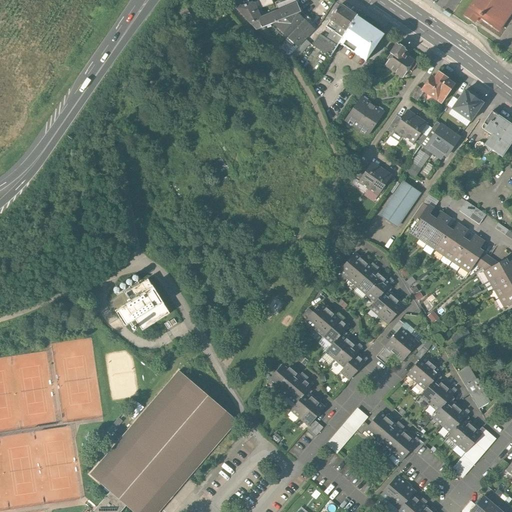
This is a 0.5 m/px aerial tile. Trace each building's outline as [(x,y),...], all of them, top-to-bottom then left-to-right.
[(232,0),(238,9),(250,4),(247,0),(232,0)] [(511,0),(473,0),(461,18),(472,25),(474,26),(478,20),(499,34),(511,15),(511,0)] [(253,3),(250,4),(238,9),(236,9),(249,25),(258,21),(260,19),(253,3)] [(297,4),(278,12),(281,21),(296,15),(300,13),(297,4)] [(347,32),(356,19),(357,17),(340,5),(330,21),(339,26),(347,32)] [(272,24),(281,21),(278,12),(260,19),(258,21),(261,29),(272,24)] [(304,22),(296,15),(281,21),(272,24),(288,38),(304,22)] [(366,62),(383,36),(356,19),(347,32),(339,45),(366,62)] [(297,48),(314,31),(304,22),(288,38),(287,40),(297,48)] [(330,58),(339,45),(347,32),(339,26),(335,33),(331,31),(326,39),(320,35),(312,46),(330,58)] [(406,51),(397,45),(391,54),(394,56),(387,66),(403,78),(409,69),(399,62),(406,51)] [(424,92),(442,104),(455,84),(439,74),(436,79),(432,77),(422,91),(424,92)] [(376,80),(369,75),(359,89),(366,95),(376,80)] [(418,102),(424,92),(422,91),(416,87),(410,97),(418,102)] [(473,95),(471,95),(465,91),(452,110),(457,113),(471,123),(484,104),(477,100),(477,97),(473,95)] [(367,135),(382,112),(360,98),(345,120),(367,135)] [(449,125),(457,113),(452,110),(451,109),(443,121),(449,125)] [(394,129),(404,136),(416,119),(406,112),(401,120),(394,129)] [(484,148),(500,160),(511,143),(511,127),(491,113),(483,125),(487,128),(484,133),(491,138),(484,148)] [(391,135),(394,129),(401,120),(396,117),(386,132),(391,135)] [(425,125),(416,119),(404,136),(414,142),(425,125)] [(431,129),(425,125),(414,142),(420,147),(431,129)] [(424,150),(441,161),(443,157),(446,159),(459,139),(440,126),(424,150)] [(391,154),(386,151),(382,156),(387,160),(391,154)] [(212,158),(218,170),(227,165),(222,154),(212,158)] [(398,181),(403,184),(407,187),(413,178),(414,179),(421,170),(420,169),(427,159),(420,154),(417,160),(414,158),(398,181)] [(366,171),(356,164),(349,175),(359,181),(366,171)] [(358,183),(368,189),(380,171),(370,164),(366,171),(359,181),(358,183)] [(433,168),(428,164),(422,172),(427,176),(433,168)] [(390,177),(380,171),(368,189),(377,196),(390,177)] [(396,227),(419,195),(407,187),(403,184),(381,216),(396,227)] [(466,202),(459,212),(479,225),(486,215),(466,202)] [(409,233),(417,239),(430,220),(426,217),(432,209),(428,206),(409,233)] [(417,239),(426,245),(444,218),(440,215),(434,223),(430,220),(417,239)] [(426,245),(434,250),(447,231),(443,228),(448,220),(444,218),(426,245)] [(511,233),(498,225),(495,229),(511,240),(511,233)] [(434,250),(442,256),(461,229),(457,226),(451,234),(447,231),(434,250)] [(442,256),(451,262),(464,242),(460,239),(465,232),(461,229),(442,256)] [(451,262),(459,267),(477,240),(473,237),(468,245),(464,242),(451,262)] [(459,267),(467,273),(474,264),(481,253),(477,250),(482,243),(477,240),(459,267)] [(498,264),(481,253),(474,264),(485,272),(498,264)] [(340,271),(349,279),(363,262),(353,254),(340,271)] [(403,264),(400,260),(394,264),(398,269),(403,264)] [(490,281),(511,268),(511,261),(507,264),(505,260),(498,264),(485,272),(490,281)] [(372,269),(363,262),(349,279),(358,286),(372,269)] [(511,268),(490,281),(494,289),(511,279),(511,268)] [(381,277),(372,269),(358,286),(368,294),(381,277)] [(409,275),(404,269),(400,273),(405,278),(409,275)] [(391,284),(381,277),(368,294),(377,301),(384,293),(391,284)] [(117,312),(127,328),(138,322),(144,331),(174,313),(169,304),(174,301),(162,281),(157,283),(154,278),(129,292),(135,301),(117,312)] [(412,278),(406,283),(408,286),(414,281),(412,278)] [(511,279),(494,289),(499,298),(511,290),(511,279)] [(511,302),(511,290),(499,298),(504,307),(511,302)] [(371,309),(380,316),(393,300),(384,293),(377,301),(371,309)] [(338,303),(344,309),(347,305),(340,300),(338,303)] [(402,307),(393,300),(380,316),(389,324),(402,307)] [(306,322),(315,329),(330,311),(321,304),(313,313),(306,322)] [(461,313),(457,307),(450,313),(454,318),(461,313)] [(300,317),(306,322),(313,313),(308,308),(300,317)] [(315,329),(323,337),(339,319),(330,311),(315,329)] [(431,314),(426,318),(432,325),(437,320),(431,314)] [(348,326),(339,319),(323,337),(332,344),(341,335),(348,326)] [(396,333),(404,325),(399,321),(392,329),(396,333)] [(387,347),(395,354),(410,337),(402,330),(387,347)] [(469,336),(467,331),(451,340),(454,344),(469,336)] [(326,352),(335,360),(350,343),(341,335),(332,344),(326,352)] [(418,344),(410,337),(395,354),(403,361),(414,348),(418,344)] [(422,339),(418,344),(414,348),(418,352),(416,355),(419,359),(432,345),(427,341),(426,343),(422,339)] [(360,351),(350,343),(335,360),(344,368),(356,355),(360,351)] [(340,373),(349,381),(365,363),(356,355),(344,368),(340,373)] [(407,375),(416,383),(431,365),(423,357),(407,375)] [(269,381),(278,389),(294,371),(285,363),(277,372),(269,381)] [(471,364),(458,371),(479,408),(492,401),(471,364)] [(440,373),(431,365),(416,383),(425,390),(436,378),(440,373)] [(264,376),(269,381),(277,372),(271,368),(264,376)] [(155,511),(238,419),(178,370),(89,471),(109,488),(125,502),(137,511),(155,511)] [(278,389),(287,396),(302,379),(294,371),(278,389)] [(421,396),(430,404),(445,386),(436,378),(425,390),(421,396)] [(311,386),(302,379),(287,396),(296,404),(306,392),(311,386)] [(454,394),(445,386),(430,404),(438,411),(448,400),(454,394)] [(291,409),(300,417),(315,400),(306,392),(296,404),(291,409)] [(324,407),(315,400),(300,417),(309,425),(313,420),(324,407)] [(433,417),(443,425),(458,408),(448,400),(438,411),(433,417)] [(337,453),(356,431),(364,422),(368,417),(357,408),(327,444),(337,453)] [(467,415),(458,408),(443,425),(452,433),(463,419),(467,415)] [(365,431),(374,439),(388,422),(379,414),(369,426),(365,431)] [(448,437),(457,444),(472,427),(463,419),(452,433),(448,437)] [(323,428),(313,420),(309,425),(306,429),(315,437),(323,428)] [(361,435),(365,431),(369,426),(364,422),(356,431),(361,435)] [(374,439),(383,446),(397,430),(388,422),(374,439)] [(482,426),(477,431),(481,434),(466,452),(452,468),(461,476),(495,437),(482,426)] [(477,431),(472,427),(457,444),(466,452),(481,434),(477,431)] [(383,446),(392,454),(406,437),(397,430),(383,446)] [(277,442),(281,438),(275,433),(271,437),(277,442)] [(415,445),(406,437),(392,454),(401,462),(411,449),(415,445)] [(419,440),(415,445),(411,449),(416,453),(424,444),(419,440)] [(503,460),(495,469),(500,473),(507,464),(503,460)] [(382,494),(391,502),(406,485),(397,477),(382,494)] [(415,492),(406,485),(391,502),(400,509),(412,496),(415,492)] [(116,511),(125,502),(109,488),(96,503),(100,507),(95,511),(116,511)] [(397,511),(413,511),(421,503),(412,496),(400,509),(397,511)] [(470,511),(485,511),(492,504),(484,497),(476,505),(470,511)] [(470,511),(476,505),(471,501),(461,511),(470,511)] [(428,511),(430,511),(421,503),(413,511),(428,511)]
